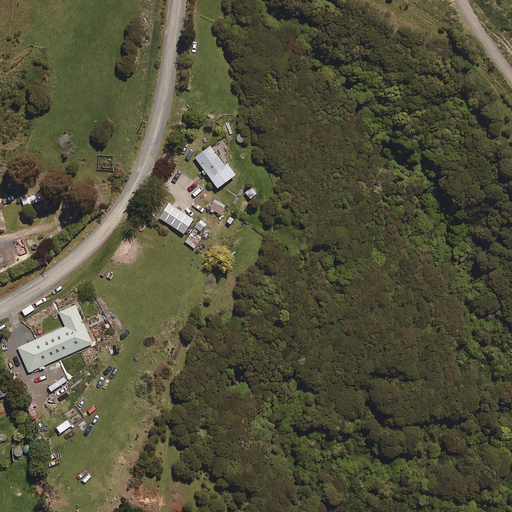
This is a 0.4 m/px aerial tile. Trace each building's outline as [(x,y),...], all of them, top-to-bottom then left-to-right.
[(228,164),(225,166),(211,146),(195,157),(218,188),(236,175),(228,164)] [(251,199),(257,194),(251,187),(245,192),(251,199)] [(25,207),(39,201),(36,194),(22,200),(25,207)] [(221,215),(226,206),(215,199),(210,208),(221,215)] [(185,234),(194,219),(165,201),(156,216),(185,234)] [(195,248),(200,241),(190,235),(185,242),(195,248)] [(0,267),(8,263),(2,251),(0,251),(0,267)] [(29,372),(93,344),(75,305),(59,312),(65,327),(18,348),(29,372)]
